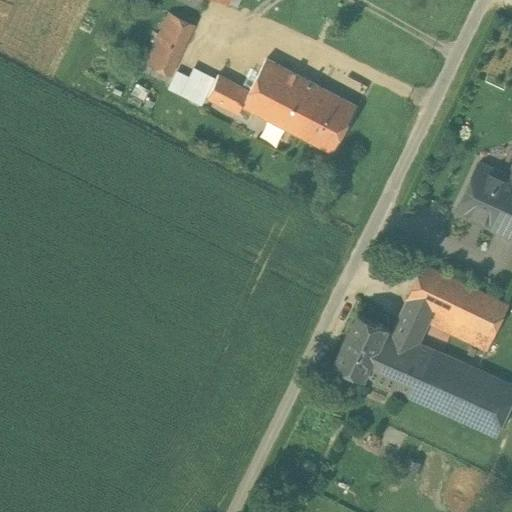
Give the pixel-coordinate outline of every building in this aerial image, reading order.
[(201,0),(179,0),(198,8),(201,0)] [(167,12),(143,62),(144,63),(170,75),(171,76),(195,25),(167,12)] [(356,104),(268,58),(251,92),(243,106),(331,152),(356,104)] [(170,75),(144,63),(141,70),(166,82),(170,75)] [(188,78),(179,96),(199,106),(212,79),(192,70),(188,78)] [(179,96),(188,78),(175,72),(166,90),(179,96)] [(251,92),(218,75),(206,98),(239,115),(243,106),(251,92)] [(135,81),(130,92),(142,99),(147,87),(135,81)] [(511,173),(510,173),(485,160),(460,210),(502,231),(511,210),(511,173)] [(511,210),(502,231),(511,235),(511,210)] [(509,303),(425,262),(408,296),(426,305),(455,319),(449,333),(486,351),(509,303)] [(408,296),(392,330),(410,338),(419,318),(426,305),(408,296)] [(455,319),(426,305),(419,318),(449,333),(455,319)] [(392,330),(359,313),(335,361),(369,377),(392,330)] [(392,330),(369,377),(386,386),(410,338),(392,330)] [(511,403),(511,387),(410,338),(386,386),(495,439),(511,403)] [(414,478),(421,462),(406,456),(399,472),(414,478)]
